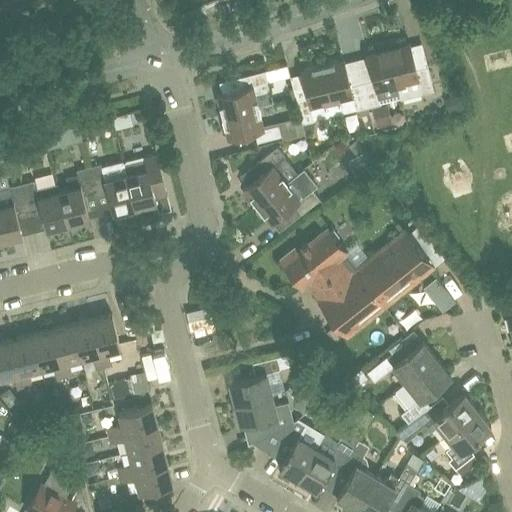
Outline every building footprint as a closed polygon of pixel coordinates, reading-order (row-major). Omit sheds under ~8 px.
[(6,0),(14,17),(35,8),(34,6),(46,0),(6,0)] [(410,41),(406,42),(404,36),(387,41),(388,47),(398,83),(401,97),(401,98),(434,90),(428,65),(416,68),(410,41)] [(398,83),(388,47),(387,41),(369,45),(371,51),(367,52),(374,79),(362,82),(368,106),(380,103),(401,97),(398,83)] [(362,82),(350,85),(344,58),(322,63),(332,100),(353,95),(356,110),(368,106),(362,82)] [(308,96),(296,99),(302,123),(314,120),(310,105),(332,100),(322,63),(301,69),(308,96)] [(222,116),(259,106),(255,94),(270,90),(265,70),(241,76),(244,87),(217,94),(222,116)] [(264,127),(259,106),(222,116),(228,137),(254,130),(257,142),(282,135),(279,124),(264,127)] [(356,139),(348,146),(355,154),(363,147),(356,139)] [(0,144),(0,161),(15,157),(11,142),(0,144)] [(265,170),(247,184),(243,187),(257,205),(287,181),(273,164),(285,154),(278,145),(258,161),(265,170)] [(153,187),(165,184),(157,153),(123,161),(126,173),(135,206),(156,201),(153,187)] [(89,166),(96,194),(108,191),(113,212),(117,211),(118,216),(132,213),(131,207),(135,206),(126,173),(123,161),(113,164),(113,163),(102,166),(101,162),(89,166)] [(72,174),(65,175),(68,188),(59,190),(68,223),(89,218),(84,197),(96,194),(89,166),(77,169),(77,172),(72,174)] [(303,168),(287,181),(257,205),(271,222),(293,204),(300,214),(320,198),(312,188),(317,185),(303,168)] [(36,188),(34,180),(22,183),(29,211),(41,208),(46,229),(68,223),(59,190),(57,183),(36,188)] [(0,237),(1,240),(22,235),(17,214),(29,211),(22,183),(2,188),(0,197),(2,204),(0,205),(0,237)] [(357,266),(345,251),(346,249),(328,226),(298,250),(295,247),(280,259),(302,285),(311,278),(324,293),(324,294),(351,272),(351,271),(353,269),(357,266)] [(324,293),(318,298),(347,335),(435,266),(405,228),(357,266),(353,269),(351,271),(351,272),(324,294),(324,293)] [(455,302),(435,278),(422,288),(442,312),(455,302)] [(92,318),(104,367),(112,365),(108,350),(121,347),(112,313),(92,318)] [(104,367),(92,318),(72,323),(81,357),(93,354),(96,369),(104,367)] [(81,357),(72,323),(52,328),(65,377),(72,375),(69,360),(81,357)] [(57,379),(65,377),(52,328),(32,334),(41,367),(53,364),(57,379)] [(41,367),(32,334),(13,338),(25,387),(33,385),(29,370),(41,367)] [(25,387),(13,338),(0,341),(0,377),(13,374),(17,389),(25,387)] [(403,355),(397,347),(367,371),(375,380),(394,365),(406,381),(437,357),(423,340),(403,355)] [(271,393),(285,389),(277,356),(252,362),(255,374),(230,380),(235,402),(268,393),(271,393)] [(406,381),(397,388),(410,405),(401,412),(408,422),(415,416),(428,406),(421,398),(451,375),(437,357),(406,381)] [(112,379),(116,396),(149,389),(145,371),(112,379)] [(324,395),(317,386),(295,403),(302,412),(324,395)] [(428,406),(415,416),(408,422),(415,431),(425,423),(431,430),(439,424),(446,433),(478,408),(464,392),(440,410),(433,402),(428,406)] [(274,405),(271,393),(268,393),(235,402),(240,423),(266,416),(267,422),(273,432),(293,421),(288,401),(274,405)] [(109,435),(158,423),(152,402),(119,411),(122,424),(107,427),(109,435)] [(366,407),(356,419),(365,426),(373,413),(366,407)] [(478,408),(446,433),(454,443),(446,449),(452,456),(448,459),(461,475),(480,460),(467,444),(491,426),(478,408)] [(293,421),(273,432),(252,443),(268,452),(282,439),(292,445),(279,467),(298,478),(316,446),(306,440),(313,427),(297,418),(293,421)] [(158,423),(109,435),(111,443),(126,439),(129,451),(163,442),(158,423)] [(316,446),(298,478),(316,489),(329,467),(339,472),(341,468),(353,447),(356,443),(341,435),(337,440),(324,433),(316,446)] [(89,455),(93,448),(91,441),(78,444),(82,457),(89,455)] [(163,442),(129,451),(132,463),(117,467),(119,475),(168,462),(163,442)] [(366,457),(363,455),(364,453),(353,447),(341,468),(350,473),(337,496),(356,508),(376,474),(366,468),(368,464),(366,457)] [(173,483),(168,462),(119,475),(121,482),(136,479),(139,491),(173,483)] [(417,469),(406,463),(394,485),(376,474),(356,508),(363,511),(379,511),(389,496),(398,502),(409,483),(417,469)] [(472,475),(463,491),(477,499),(486,483),(472,475)] [(28,511),(69,511),(75,504),(41,483),(26,507),(30,510),(28,511)] [(409,483),(398,502),(396,505),(407,511),(405,511),(430,511),(420,505),(425,497),(418,493),(420,489),(409,483)] [(82,484),(71,501),(74,503),(86,499),(82,484)]
